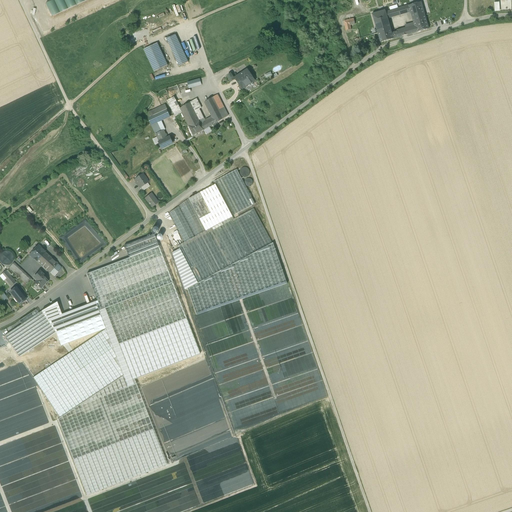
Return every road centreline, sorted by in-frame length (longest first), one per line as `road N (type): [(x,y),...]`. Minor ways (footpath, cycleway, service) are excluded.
road 1 (unclassified): [(151,217),(380,47),(511,14)]
road 2 (track): [(245,149),(371,511)]
road 3 (unclassified): [(20,0),(73,113),(151,217)]
road 4 (unclassified): [(0,326),(151,217)]
